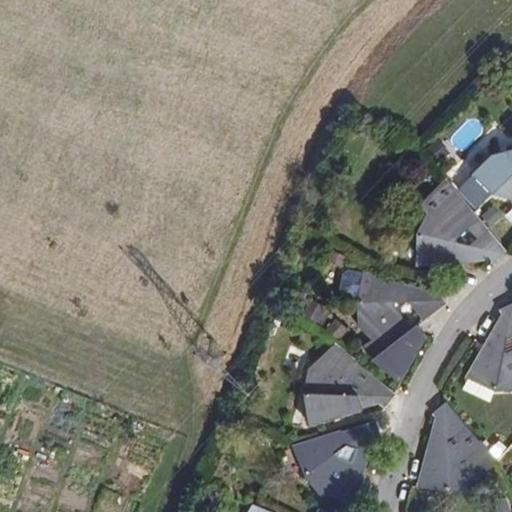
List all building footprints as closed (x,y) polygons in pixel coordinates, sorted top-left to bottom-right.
[(422,224),(419,226),(422,265),(489,260),(494,266),(508,254),(471,208),(502,188),(510,191),(511,193),(511,148),(492,150),(478,162),(481,168),(455,187),(459,193),(452,200),(444,195),(432,211),(429,211),(422,224)] [(429,211),(432,211),(444,195),(452,200),(459,193),(455,187),(449,179),(436,189),(421,210),(429,211)] [(511,223),(494,201),(481,211),(507,244),(511,239),(511,223)] [(449,303),(438,288),(434,290),(359,273),(350,304),(354,323),(361,325),(364,337),(373,335),(386,351),(449,303)] [(500,315),(484,344),(466,375),(487,393),(511,396),(511,300),(497,308),(500,315)] [(324,306),(316,317),(341,337),(349,327),(324,306)] [(396,394),(332,348),(321,361),(316,360),(308,374),(301,374),(299,392),(309,425),(377,405),(385,410),(396,394)] [(433,418),(415,485),(451,495),(469,490),(470,484),(477,483),(483,479),(481,473),(492,462),(444,400),(428,412),(433,418)] [(377,420),(309,442),(296,446),(301,472),(317,489),(320,487),(334,498),(340,493),(356,501),(374,441),(383,438),(377,420)] [(211,489),(206,503),(227,511),(228,511),(234,499),(211,489)]
